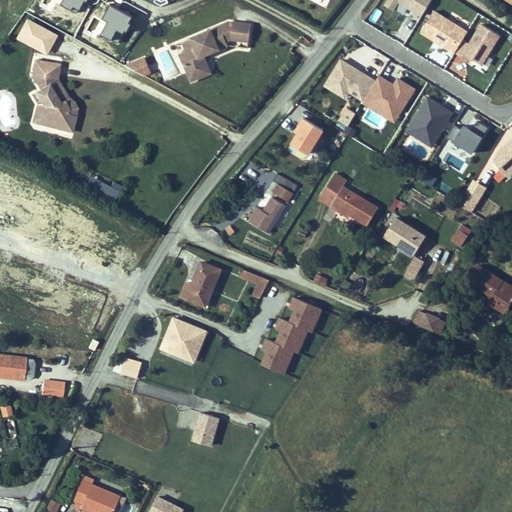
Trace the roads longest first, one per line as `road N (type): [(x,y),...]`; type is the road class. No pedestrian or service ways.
road 1 (residential): [(348,19),(190,207),(126,312),(37,498)]
road 2 (unknown): [(180,223),(322,291),(386,308),(413,293),(447,237)]
road 3 (unknown): [(139,290),(245,338),(263,323),(282,272)]
road 4 (residential): [(348,19),(490,109),(511,107)]
